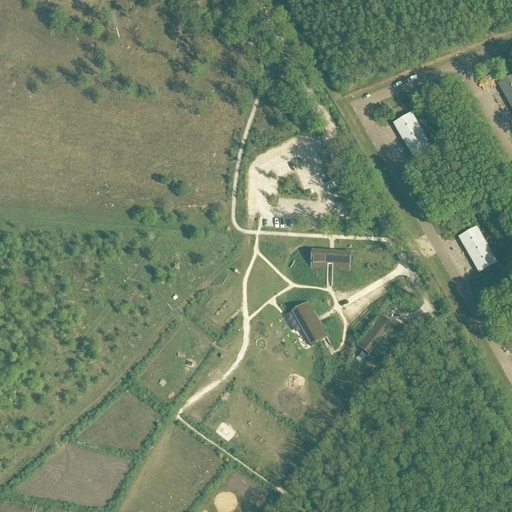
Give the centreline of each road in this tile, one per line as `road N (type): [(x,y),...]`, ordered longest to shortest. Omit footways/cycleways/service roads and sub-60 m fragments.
road 1 (track): [(0,487),(105,392),(257,233)]
road 2 (track): [(257,0),(393,240)]
road 3 (track): [(393,240),(511,446)]
